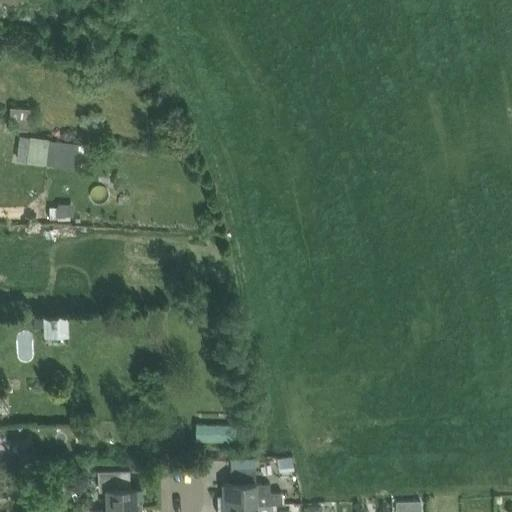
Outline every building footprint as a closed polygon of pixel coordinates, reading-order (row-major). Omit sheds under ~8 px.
[(9,107),(8,127),(29,128),(30,108),(9,107)] [(30,136),(30,139),(20,138),(17,160),(54,165),(58,140),(30,136)] [(44,331),(68,330),(68,313),(43,315),(44,327),(44,331)] [(143,423),(145,446),(184,443),(183,420),(143,423)] [(241,424),(195,423),(195,439),(241,441),(241,424)] [(292,455),(277,457),(279,471),(295,469),(292,455)] [(130,468),(97,469),(99,490),(105,489),(106,508),(106,509),(142,508),(141,486),(127,486),(126,470),(130,469),(130,468)] [(28,471),(29,478),(40,477),(39,469),(28,471)] [(70,487),(74,475),(66,472),(62,483),(70,487)] [(270,481),(256,481),(223,483),(223,495),(217,495),(218,505),(257,504),(268,503),(282,503),(282,491),(270,491),(270,481)] [(409,511),(409,500),(397,500),(397,511),(409,511)]
